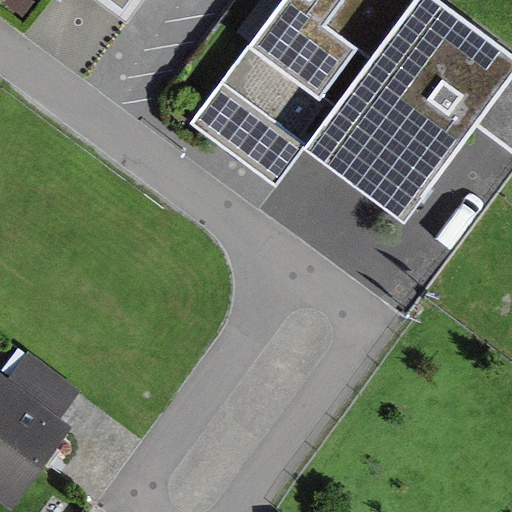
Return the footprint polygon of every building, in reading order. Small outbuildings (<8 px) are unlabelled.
[(152,0),(112,0),(139,19),(152,0)] [(377,0),(301,0),(212,120),(293,180),(320,144),(297,127),(330,82),(345,94),(383,44),(359,26),(377,0)] [(511,36),(462,0),(449,0),(339,150),(434,219),(500,128),(511,136),(511,36)] [(94,393),(45,356),(26,381),(75,418),(94,393)] [(26,381),(13,371),(0,387),(0,486),(27,507),(88,427),(75,418),(26,381)]
